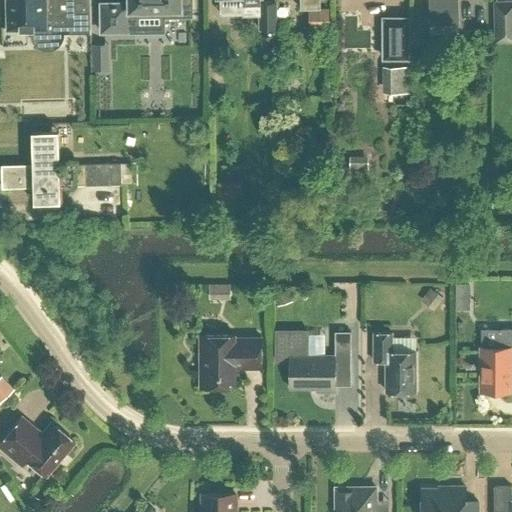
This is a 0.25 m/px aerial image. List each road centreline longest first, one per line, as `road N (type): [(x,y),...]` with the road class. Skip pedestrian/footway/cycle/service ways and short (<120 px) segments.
road 1 (residential): [(283,441),(174,438),(125,421),(0,271)]
road 2 (residential): [(511,439),(283,441)]
